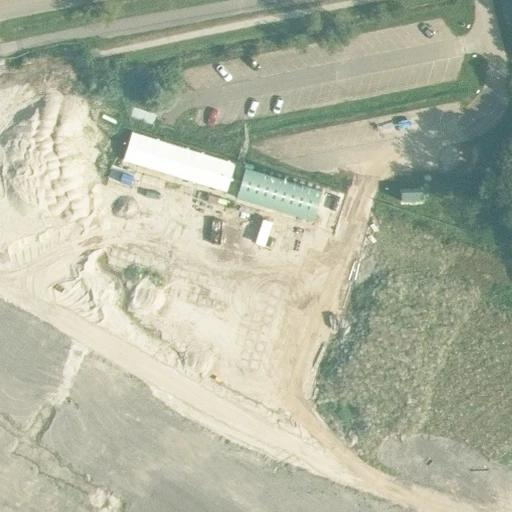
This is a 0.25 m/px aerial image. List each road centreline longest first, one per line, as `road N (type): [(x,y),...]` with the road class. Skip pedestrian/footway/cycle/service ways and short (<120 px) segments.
road 1 (unknown): [(0,63),(80,287),(86,338),(21,465),(43,511)]
road 2 (motorway): [(187,511),(0,399)]
